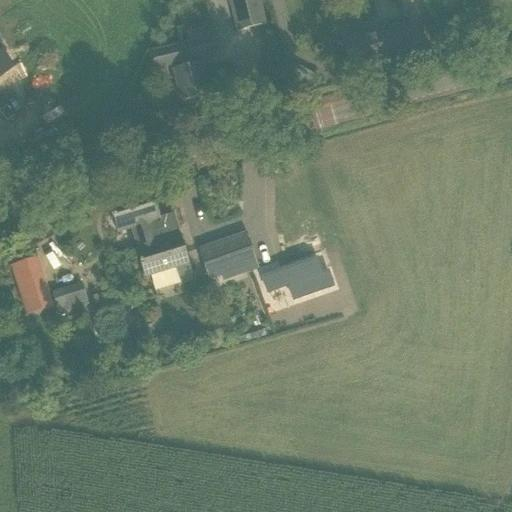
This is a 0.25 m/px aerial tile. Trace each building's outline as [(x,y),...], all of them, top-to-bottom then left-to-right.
[(266,25),(260,0),(228,0),(237,32),(266,25)] [(354,70),(412,54),(404,24),(346,39),(354,70)] [(171,71),(175,70),(182,102),(208,95),(201,64),(204,64),(202,58),(218,54),(212,25),(186,32),(188,42),(151,51),(155,70),(170,67),(171,71)] [(0,55),(0,76),(10,69),(0,55)] [(141,247),(157,242),(151,222),(160,219),(160,218),(151,190),(109,203),(118,232),(135,227),(141,247)] [(151,222),(157,242),(141,247),(136,249),(145,277),(175,268),(178,277),(192,273),(180,235),(173,214),(160,218),(160,219),(151,222)] [(198,250),(205,269),(211,286),(260,270),(247,232),(198,250)] [(300,257),(261,271),(266,286),(272,283),(277,299),(332,279),(326,264),(306,271),(300,257)] [(10,267),(26,316),(53,307),(38,258),(10,267)] [(83,284),(52,294),(57,313),(88,303),(83,284)] [(282,310),(269,314),(276,333),(288,329),(282,310)]
